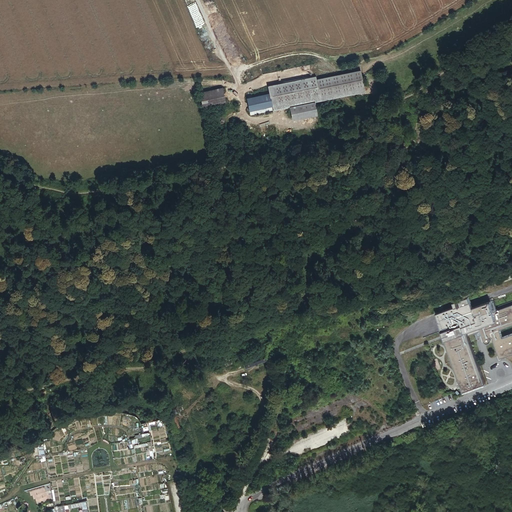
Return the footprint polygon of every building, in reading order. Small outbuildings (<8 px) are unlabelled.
[(360,70),(316,79),(320,100),(364,90),(360,70)] [(272,106),(273,110),(289,107),(288,103),(313,98),(314,101),(320,100),(316,79),(315,76),(267,86),(269,94),(272,106)] [(200,93),(203,108),(225,103),(222,88),(200,93)] [(246,95),(248,107),(242,109),(243,112),(249,111),(272,106),(269,94),(252,97),(251,94),(246,95)] [(314,101),(289,107),(292,120),(317,115),(314,101)] [(272,106),(249,111),(250,116),(273,111),(273,110),(272,106)] [(511,300),(488,311),(484,301),(468,308),(464,298),(450,304),(452,308),(433,316),(463,392),(485,383),(465,334),(477,329),(481,339),(483,340),(485,340),(487,338),(488,336),(491,335),(499,355),(511,349),(511,300)] [(244,370),(268,361),(265,353),(245,360),(245,359),(233,364),(235,368),(243,365),(244,370)] [(174,415),(183,412),(180,404),(164,409),(173,433),(172,434),(179,453),(187,450),(174,415)] [(219,498),(234,492),(230,484),(218,489),(219,498)] [(45,487),(30,492),(33,500),(36,499),(37,502),(45,500),(45,498),(48,497),(45,487)] [(87,511),(86,500),(64,505),(65,509),(82,506),(83,511),(87,511)]
